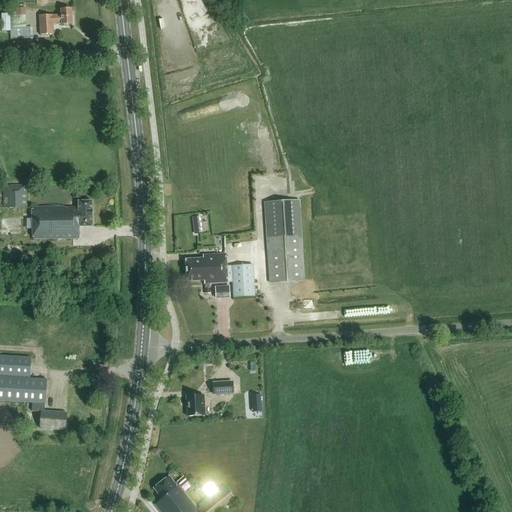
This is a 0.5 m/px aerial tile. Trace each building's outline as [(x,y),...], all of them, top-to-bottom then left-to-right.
[(24,15),(23,5),(11,6),(12,16),(9,16),(10,40),(32,39),(31,28),(27,28),(26,15),(24,15)] [(61,25),(72,24),(71,9),(61,10),(61,15),(52,16),(52,15),(39,16),(40,35),(53,35),(53,24),(61,24),(61,25)] [(3,209),(26,209),(26,186),(3,186),(3,209)] [(303,282),(301,237),(299,201),(265,203),(267,239),(269,284),(303,282)] [(78,228),(92,227),(91,202),(78,202),(78,209),(68,209),(68,208),(32,209),(33,240),(79,239),(78,228)] [(203,234),(200,216),(192,217),(194,235),(203,234)] [(253,265),(226,267),(225,254),(202,256),(202,259),(184,260),(186,282),(204,281),(204,284),(205,289),(204,289),(204,294),(210,294),(210,284),(232,282),(233,298),(255,297),(253,265)] [(229,298),(228,286),(214,287),(214,299),(229,298)] [(44,412),(46,380),(30,379),(31,358),(0,356),(0,401),(32,403),(31,411),(41,412),(40,429),(65,431),(66,414),(44,412)] [(214,395),(232,394),(232,382),(213,383),(214,395)] [(187,417),(205,416),(203,396),(185,397),(187,417)] [(252,414),(261,413),(260,397),(251,397),(252,414)] [(176,486),(177,486),(169,476),(153,489),(162,500),(155,505),(159,511),(225,511),(238,503),(224,486),(199,507),(200,508),(198,510),(179,486),(177,488),(176,486)] [(183,477),(177,482),(181,486),(187,481),(186,481),(183,477)]
